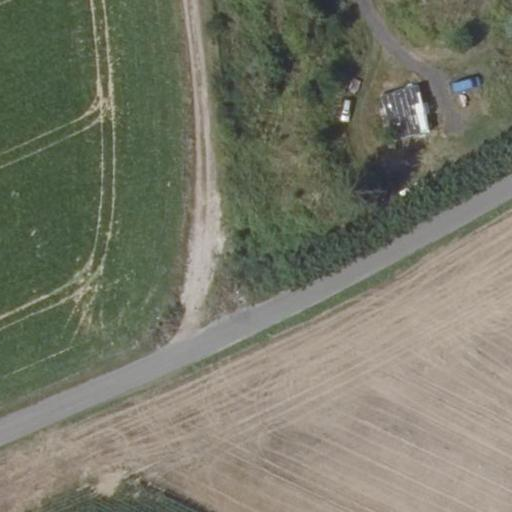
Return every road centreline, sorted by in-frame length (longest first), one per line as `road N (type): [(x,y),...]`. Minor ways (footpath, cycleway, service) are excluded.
road 1 (tertiary): [(0,431),(330,284),(511,178)]
road 2 (track): [(188,0),(221,271),(241,324)]
